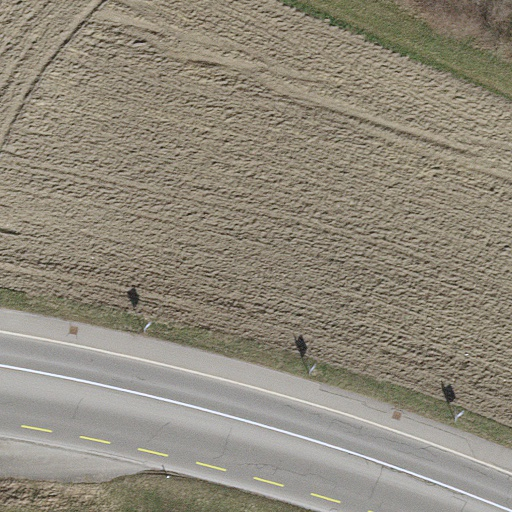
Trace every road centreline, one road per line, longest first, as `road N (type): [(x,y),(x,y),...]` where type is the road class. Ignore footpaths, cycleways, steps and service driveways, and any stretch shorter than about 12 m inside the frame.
road 1 (primary): [(0,374),(124,395),(288,440),(493,511)]
road 2 (track): [(0,471),(68,461),(124,395)]
